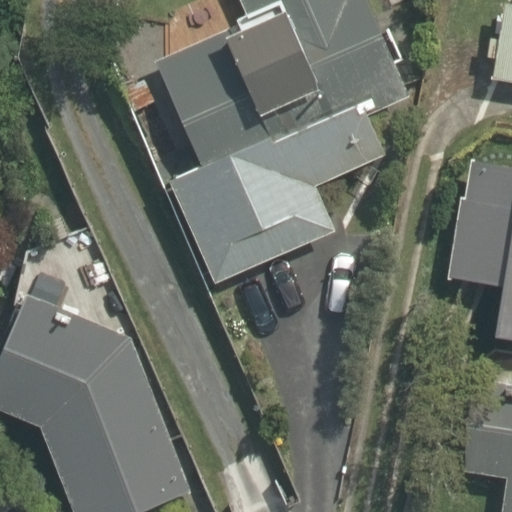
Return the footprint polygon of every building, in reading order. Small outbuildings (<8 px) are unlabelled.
[(146,52),(189,158),(168,166),(213,277),(332,228),(315,174),(372,151),(363,129),(405,112),(360,0),(247,0),(252,10),(146,52)] [(511,0),(495,0),(487,73),(511,75),(511,0)] [(511,326),(511,151),(482,146),(454,268),(486,275),(477,319),(511,326)] [(14,287),(0,324),(0,402),(33,414),(70,511),(98,511),(179,475),(116,331),(14,287)] [(511,511),(511,375),(470,369),(457,467),(497,472),(491,511),(511,511)]
